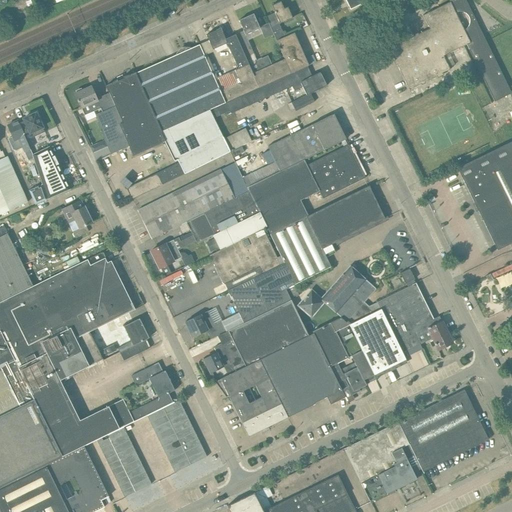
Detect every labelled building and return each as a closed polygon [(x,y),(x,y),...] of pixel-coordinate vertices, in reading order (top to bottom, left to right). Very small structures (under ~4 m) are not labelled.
[(345,0),(350,9),(369,0),(345,0)] [(448,0),(450,2),(455,13),(457,12),(458,12),(459,11),(460,11),(462,12),(463,12),(464,12),(465,13),(466,14),(467,14),(468,15),(468,16),(469,17),(469,19),(470,20),(470,21),(470,22),(469,24),(469,25),(468,26),(468,27),(467,28),(466,29),(465,29),(464,30),(470,44),(467,45),(478,67),(495,102),(511,94),(486,42),(483,36),(482,33),(465,0),(448,0)] [(284,9),(281,1),(272,5),(275,13),(266,17),(269,23),(271,28),(293,18),(288,7),(284,9)] [(393,47),(389,49),(409,90),(418,85),(450,69),(444,56),(467,45),(470,44),(464,30),(455,13),(450,2),(446,4),(436,9),(423,15),(426,22),(429,29),(414,36),(410,30),(389,40),(393,47)] [(259,27),(253,14),(239,20),(246,35),(260,29),(259,27)] [(269,23),(259,27),(260,29),(265,38),(274,34),(273,33),(271,28),(269,23)] [(227,44),(229,49),(227,43),(225,39),(221,28),(206,35),(213,50),(227,44)] [(277,41),(285,37),(281,29),(273,33),(274,34),(277,41)] [(277,41),(276,41),(284,59),(291,73),(299,70),(316,62),(313,55),(306,59),(294,33),(285,37),(277,41)] [(291,73),(284,59),(272,65),(252,74),(243,53),(238,41),(235,35),(225,39),(227,43),(229,49),(238,69),(235,70),(240,83),(220,92),(225,103),(262,87),(291,73)] [(252,74),(272,65),(267,55),(256,61),(251,49),(246,37),(238,41),(243,53),(252,74)] [(210,110),(225,103),(220,92),(199,45),(136,73),(162,132),(180,124),(210,110)] [(299,70),(291,73),(262,87),(225,103),(230,114),(267,97),(284,90),(292,86),(300,83),(304,81),(304,80),(299,70)] [(292,87),(284,90),(286,95),(294,91),(294,92),(302,87),(306,95),(291,103),(287,104),(290,111),(294,109),(295,111),(305,106),(314,102),(310,94),(326,86),(320,72),(304,80),(304,81),(300,83),(292,86),(292,87)] [(106,86),(116,107),(123,123),(119,124),(129,146),(162,132),(136,73),(106,86)] [(98,101),(91,86),(75,94),(84,116),(101,108),(97,101),(98,101)] [(225,103),(210,110),(214,119),(224,113),(226,116),(230,114),(225,103)] [(123,123),(116,107),(96,116),(103,132),(101,133),(111,154),(129,146),(119,124),(123,123)] [(180,124),(162,132),(129,146),(133,155),(164,141),(174,161),(177,159),(179,163),(127,188),(132,199),(214,160),(230,152),(227,145),(223,139),(213,119),(214,119),(210,110),(180,124)] [(18,122),(26,140),(45,132),(36,113),(24,119),(24,120),(18,122)] [(304,160),(337,143),(346,139),(334,114),(325,118),(268,146),(280,172),(304,160)] [(257,123),(260,129),(267,125),(264,120),(257,123)] [(26,140),(18,122),(18,121),(8,126),(14,141),(19,139),(26,154),(31,152),(31,151),(26,140)] [(257,123),(257,122),(224,139),(227,145),(230,152),(252,141),(252,140),(263,135),(260,129),(257,123)] [(101,141),(91,149),(96,155),(106,147),(101,141)] [(511,142),(457,168),(497,250),(511,242),(511,142)] [(251,196),(260,213),(267,227),(271,235),(306,216),(299,202),(319,192),(323,199),(365,178),(349,144),(307,165),(304,160),(280,172),(263,180),(247,188),(249,191),(251,196)] [(42,184),(47,200),(70,190),(58,164),(54,156),(49,147),(35,153),(32,155),(37,168),(42,184)] [(231,152),(234,157),(245,152),(242,147),(231,152)] [(249,191),(247,188),(242,178),(230,152),(214,160),(219,170),(138,210),(152,239),(186,222),(204,213),(249,191)] [(0,213),(28,201),(8,156),(0,159),(0,213)] [(258,170),(242,178),(247,188),(263,180),(258,170)] [(30,190),(36,204),(47,200),(42,184),(30,190)] [(271,235),(280,254),(284,263),(295,284),(331,267),(322,249),(385,218),(369,186),(306,216),(271,235)] [(216,252),(263,229),(267,227),(260,213),(251,196),(249,191),(204,213),(186,222),(193,235),(192,235),(196,242),(197,244),(213,236),(214,238),(206,243),(210,252),(215,250),(216,252)] [(84,207),(81,200),(62,209),(69,223),(75,220),(80,229),(73,232),(76,238),(89,232),(86,226),(92,222),(85,206),(84,207)] [(0,302),(33,286),(4,226),(0,228),(0,302)] [(216,252),(182,268),(200,305),(228,291),(281,265),(276,256),(263,229),(216,252)] [(151,251),(151,252),(150,254),(152,259),(155,260),(160,268),(164,276),(171,273),(167,265),(181,258),(185,266),(194,261),(191,254),(188,256),(187,255),(186,254),(185,253),(184,253),(183,253),(182,253),(181,253),(180,253),(173,240),(151,251)] [(0,302),(0,487),(48,464),(62,457),(84,446),(107,435),(113,432),(123,427),(134,421),(130,412),(123,399),(80,420),(60,379),(103,359),(90,332),(106,324),(128,313),(135,309),(123,284),(104,294),(90,265),(105,258),(102,252),(33,286),(0,302)] [(280,254),(276,256),(281,265),(284,263),(280,254)] [(291,300),(286,289),(294,285),(295,284),(284,263),(281,265),(228,291),(243,323),(291,300)] [(352,324),(381,310),(377,303),(377,302),(369,306),(364,302),(369,296),(376,289),(350,266),(322,298),(321,299),(324,302),(342,318),(347,322),(348,321),(352,324)] [(406,283),(408,287),(416,283),(414,280),(415,279),(409,269),(400,273),(405,284),(406,283)] [(493,280),(490,274),(485,276),(488,282),(493,280)] [(415,335),(412,329),(426,323),(433,319),(416,283),(408,287),(407,287),(405,288),(377,303),(381,310),(352,324),(350,325),(364,352),(375,375),(406,359),(403,353),(420,345),(415,335)] [(299,296),(294,285),(286,289),(291,300),(299,296)] [(311,290),(298,305),(312,317),(324,302),(321,299),(311,290)] [(232,339),(245,367),(260,359),(308,335),(291,300),(243,323),(228,331),(230,335),(232,339)] [(214,326),(207,312),(186,322),(193,337),(207,330),(211,339),(225,332),(221,323),(214,326)] [(133,322),(128,313),(106,324),(110,333),(124,327),(133,345),(119,352),(124,361),(138,354),(150,347),(146,339),(149,338),(139,318),(133,322)] [(415,335),(419,333),(427,329),(434,343),(435,345),(436,345),(438,350),(453,343),(442,321),(442,322),(439,316),(433,319),(426,323),(412,329),(415,335)] [(338,362),(351,356),(357,367),(363,380),(364,380),(375,375),(350,325),(352,324),(348,321),(347,322),(342,318),(319,329),(319,330),(314,333),(330,366),(337,363),(338,362)] [(314,333),(309,335),(308,335),(260,359),(288,417),(315,404),(314,402),(327,396),(329,401),(335,403),(345,398),(338,384),(337,382),(331,368),(330,367),(330,366),(314,333)] [(228,375),(245,367),(232,339),(214,347),(216,353),(204,359),(210,373),(223,366),(228,375)] [(99,351),(102,357),(116,350),(113,344),(99,351)] [(225,395),(227,393),(249,436),(288,417),(260,359),(245,367),(228,375),(220,379),(215,382),(225,395)] [(347,381),(345,378),(346,377),(344,373),(343,374),(340,369),(341,369),(338,362),(337,363),(330,366),(330,367),(331,368),(337,382),(338,384),(341,389),(344,388),(347,381)] [(149,379),(158,374),(154,365),(131,376),(136,385),(149,379)] [(341,369),(340,369),(343,374),(344,373),(346,377),(352,388),(350,389),(352,394),(359,391),(359,389),(366,385),(364,380),(363,380),(357,367),(351,370),(349,365),(341,369)] [(165,370),(158,374),(149,379),(159,398),(169,393),(175,390),(165,370)] [(464,390),(398,422),(413,454),(414,454),(423,472),(423,471),(488,440),(464,390)] [(134,421),(145,416),(173,402),(169,393),(159,398),(130,412),(134,421)] [(174,402),(163,408),(166,414),(182,406),(181,403),(179,400),(174,402)] [(182,406),(166,414),(169,420),(185,412),(182,406)] [(163,408),(147,416),(150,422),(166,414),(163,408)] [(185,412),(169,420),(172,427),(188,419),(185,412)] [(166,414),(150,422),(153,428),(169,420),(166,414)] [(188,419),(172,427),(175,433),(191,425),(188,419)] [(169,420),(153,428),(156,434),(172,427),(169,420)] [(413,454),(398,422),(384,429),(409,481),(416,477),(406,458),(413,454)] [(191,425),(175,433),(178,439),(194,431),(191,425)] [(113,432),(107,435),(108,437),(110,441),(127,433),(124,427),(123,427),(113,432)] [(172,427),(156,434),(159,441),(175,433),(172,427)] [(409,481),(384,429),(344,448),(366,494),(370,503),(388,494),(387,492),(409,481)] [(194,431),(178,439),(181,445),(197,437),(194,431)] [(127,433),(110,441),(111,443),(113,448),(130,440),(127,433)] [(175,433),(159,441),(162,447),(178,439),(175,433)] [(108,437),(97,442),(98,443),(101,448),(111,443),(110,441),(108,437)] [(197,437),(181,445),(184,452),(201,444),(197,437)] [(178,439),(162,447),(165,453),(181,445),(178,439)] [(130,440),(113,448),(114,449),(116,454),(133,446),(130,440)] [(111,443),(101,448),(103,454),(114,449),(113,448),(111,443)] [(201,444),(184,452),(187,458),(204,450),(201,444)] [(181,445),(165,453),(168,459),(184,452),(181,445)] [(62,457),(48,464),(71,511),(94,511),(104,507),(101,500),(109,496),(84,446),(62,457)] [(133,446),(116,454),(119,459),(119,460),(136,452),(133,446)] [(114,449),(103,454),(106,459),(116,454),(114,449)] [(204,450),(187,458),(191,465),(207,457),(204,450)] [(136,452),(119,460),(122,465),(123,466),(139,458),(136,452)] [(184,452),(168,459),(171,466),(187,458),(184,452)] [(116,454),(106,459),(108,464),(119,459),(116,454)] [(139,458),(123,466),(124,470),(126,473),(142,465),(139,458)] [(187,458),(171,466),(175,473),(191,465),(187,458)] [(119,459),(108,464),(111,470),(122,465),(119,460),(119,459)] [(71,511),(48,464),(0,487),(0,511),(71,511)] [(122,465),(111,470),(114,475),(124,470),(123,466),(122,465)] [(142,465),(126,473),(127,475),(129,479),(145,471),(142,465)] [(124,470),(114,475),(116,480),(127,475),(126,473),(124,470)] [(145,471),(129,479),(130,481),(132,485),(148,477),(145,471)] [(127,475),(116,480),(119,486),(130,481),(129,479),(127,475)] [(356,511),(338,475),(263,511),(356,511)] [(148,477),(132,485),(132,486),(135,492),(151,484),(148,477)] [(130,481),(119,486),(122,491),(132,486),(132,485),(130,481)] [(132,486),(122,491),(124,497),(135,492),(132,486)] [(263,511),(254,492),(227,506),(230,511),(263,511)]
